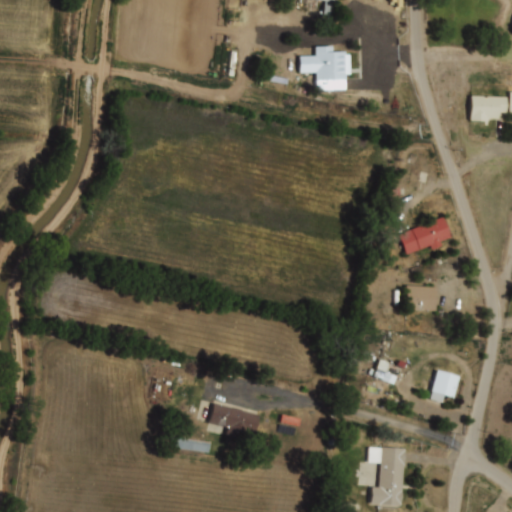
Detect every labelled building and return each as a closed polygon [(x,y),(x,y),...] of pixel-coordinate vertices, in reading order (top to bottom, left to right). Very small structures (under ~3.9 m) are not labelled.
[(328,34),(334,0),(317,0),(323,1),(317,32),(328,34)] [(314,53),(344,53),(345,60),(348,60),(349,76),(346,76),(346,80),(330,80),(330,90),(315,90),(314,53)] [(469,96),(507,96),(506,114),(498,114),(498,119),(486,119),(486,122),(469,122),(469,96)] [(397,236),(442,218),(450,239),(440,243),(442,247),(432,251),(430,246),(405,256),(397,236)] [(406,286),(436,287),(435,311),(405,310),(406,286)] [(393,376),(374,370),(372,377),(391,383),(393,376)] [(435,372),(456,378),(451,398),(443,395),(441,403),(430,400),(432,394),(429,393),(435,372)] [(213,404),(259,416),(254,435),(208,423),(213,404)] [(174,446),(206,454),(209,445),(176,436),(174,446)] [(368,449),(403,451),(400,507),(370,505),(370,489),(377,489),(379,464),(367,463),(368,449)]
